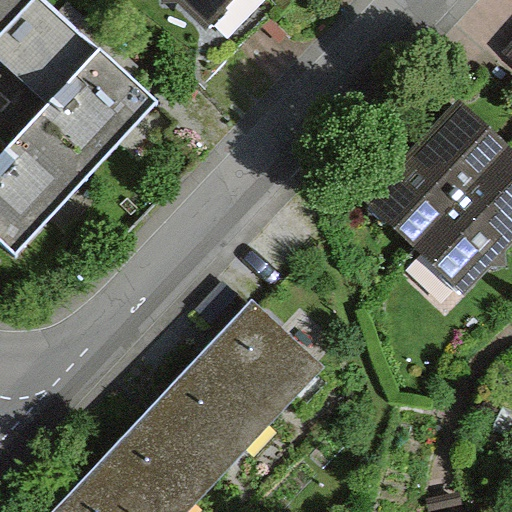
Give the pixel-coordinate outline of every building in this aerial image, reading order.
[(0,0),(0,100),(66,30),(33,0),(0,0)] [(225,0),(183,0),(205,21),(225,0)] [(66,30),(0,100),(0,101),(84,179),(150,109),(66,30)] [(511,59),(502,71),(511,80),(511,59)] [(84,179),(0,101),(0,243),(13,255),(84,179)] [(414,255),(508,152),(459,108),(365,211),(414,255)] [(511,155),(508,152),(414,255),(466,302),(511,250),(511,155)] [(206,511),(321,383),(250,320),(79,511),(206,511)]
